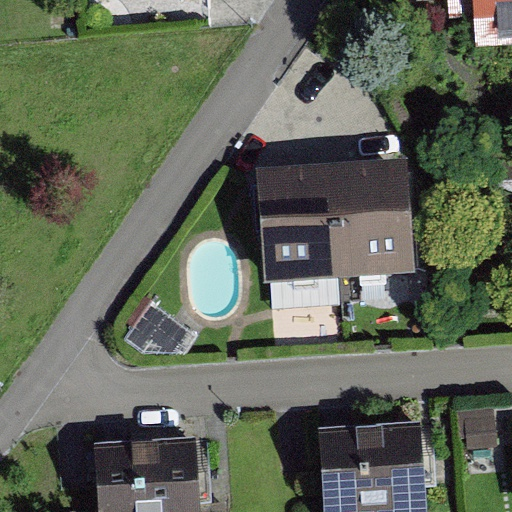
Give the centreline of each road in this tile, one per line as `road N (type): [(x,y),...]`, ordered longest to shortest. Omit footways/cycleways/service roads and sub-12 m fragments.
road 1 (residential): [(314,0),(27,402)]
road 2 (residential): [(511,372),(27,402)]
